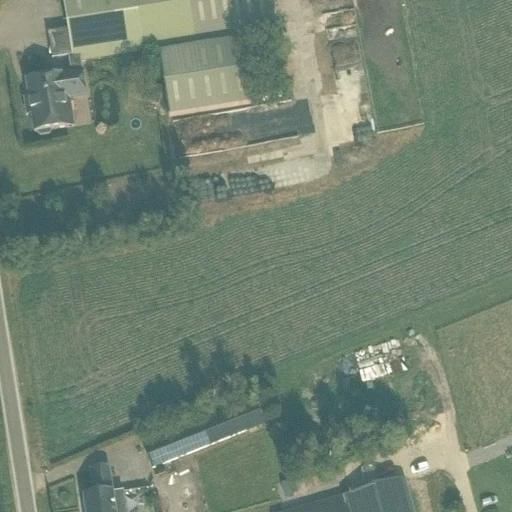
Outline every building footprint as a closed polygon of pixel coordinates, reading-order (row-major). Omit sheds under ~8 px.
[(62,0),(73,64),(279,31),(274,0),(62,0)] [(159,54),(169,118),(252,106),(242,42),(159,54)] [(35,134),(37,134),(38,136),(40,138),(49,136),(51,134),(50,132),(69,129),(65,103),(87,100),(83,73),(26,82),(35,134)] [(147,85),(143,102),(157,106),(162,89),(147,85)] [(152,469),(174,461),(187,455),(246,433),(236,410),(143,447),(152,469)] [(94,497),(84,499),(85,511),(114,511),(113,495),(109,470),(91,473),(94,497)] [(403,482),(295,511),(411,511),(403,483),(403,482)] [(289,483),(281,485),(285,499),(293,497),(289,483)]
